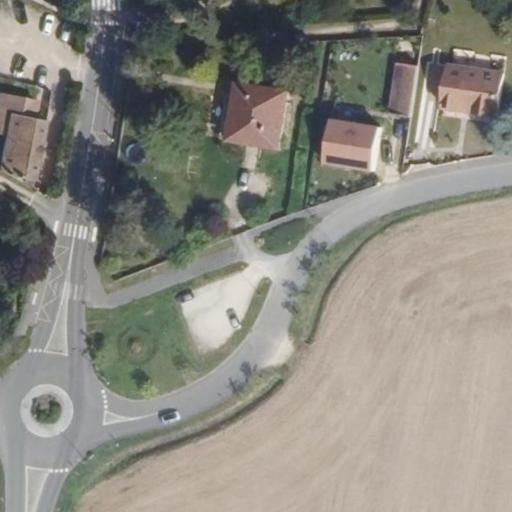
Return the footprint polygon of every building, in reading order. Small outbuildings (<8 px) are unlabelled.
[(401,63),(393,114),(412,117),(420,66),(401,63)] [(505,74),(450,66),(444,108),(499,116),(505,74)] [(230,140),(239,84),(231,83),(221,139),(230,140)] [(280,148),(289,92),(239,84),(230,140),(280,148)] [(46,120),(33,118),(36,101),(1,94),(0,97),(0,111),(11,113),(6,138),(4,149),(0,168),(0,171),(9,175),(33,188),(46,120)] [(0,111),(0,136),(6,138),(11,113),(0,111)] [(379,127),(330,121),(323,167),(373,174),(379,127)]
